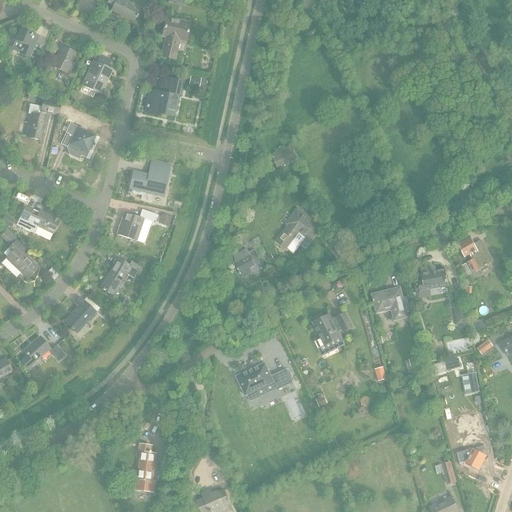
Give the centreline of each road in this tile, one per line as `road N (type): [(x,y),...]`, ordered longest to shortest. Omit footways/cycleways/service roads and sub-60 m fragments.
road 1 (residential): [(0,473),(118,386),(153,388),(511,182)]
road 2 (residential): [(0,15),(23,7),(134,59),(120,136)]
road 3 (residential): [(104,208),(76,271),(0,335)]
